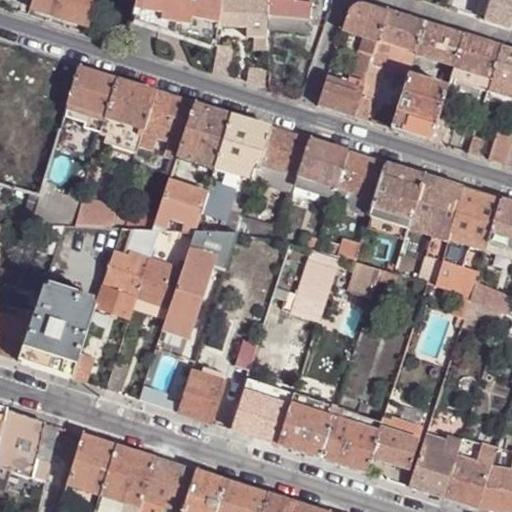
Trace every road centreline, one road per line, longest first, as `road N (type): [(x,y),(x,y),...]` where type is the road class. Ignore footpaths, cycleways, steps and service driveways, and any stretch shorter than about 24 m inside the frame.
road 1 (residential): [(0,387),(389,511)]
road 2 (residential): [(303,118),(0,23)]
road 3 (residential): [(511,184),(303,118)]
road 4 (residential): [(381,0),(511,40)]
road 5 (residential): [(303,118),(343,0)]
